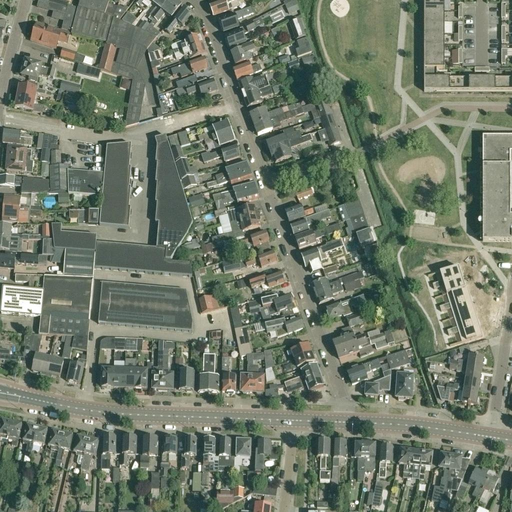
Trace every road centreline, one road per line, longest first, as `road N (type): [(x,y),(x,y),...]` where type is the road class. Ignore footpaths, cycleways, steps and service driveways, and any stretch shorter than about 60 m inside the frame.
road 1 (primary): [(294,421),(84,410),(0,392)]
road 2 (residential): [(265,184),(344,422)]
road 3 (residential): [(191,0),(204,12),(265,184)]
road 4 (primary): [(491,437),(344,422)]
